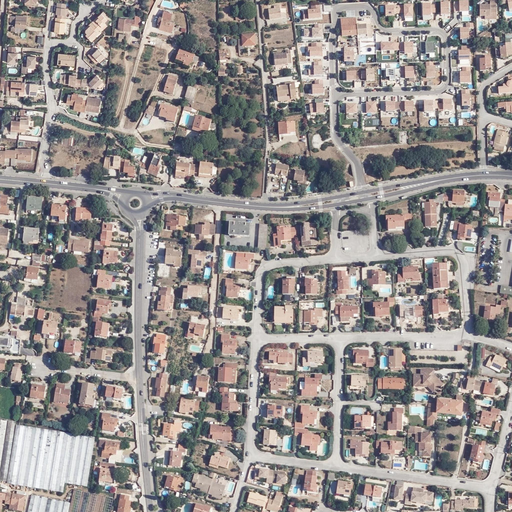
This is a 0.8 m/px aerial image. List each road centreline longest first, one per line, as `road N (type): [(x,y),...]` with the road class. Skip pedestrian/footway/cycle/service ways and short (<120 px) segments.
road 1 (residential): [(334,95),(442,90),(446,42),(436,28),(385,29),(364,5),(336,8),(333,86)]
road 2 (unclassified): [(138,214),(139,379)]
road 3 (secondary): [(161,196),(294,206)]
road 4 (unknown): [(218,201),(208,333)]
road 5 (unclassified): [(139,379),(149,511)]
